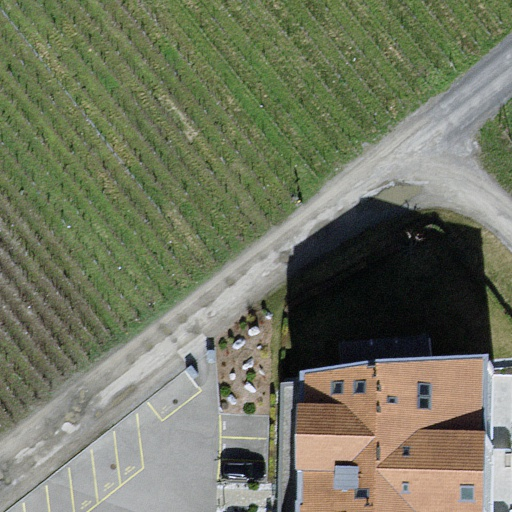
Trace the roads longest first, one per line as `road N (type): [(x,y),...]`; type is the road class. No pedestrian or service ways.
road 1 (residential): [(511,228),(422,140),(0,477)]
road 2 (track): [(511,58),(422,140)]
